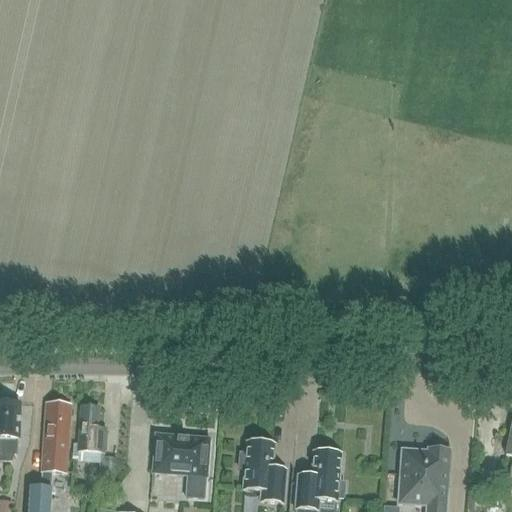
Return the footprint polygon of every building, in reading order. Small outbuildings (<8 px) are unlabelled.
[(7,402),(0,401),(0,464),(10,465),(13,458),(15,458),(16,443),(18,443),(19,406),(7,406),(7,402)] [(30,489),(27,511),(50,511),(53,476),(66,477),(71,408),(47,406),(42,476),(41,490),(30,489)] [(81,410),(77,455),(104,457),(106,433),(97,432),(99,411),(81,410)] [(209,441),(154,437),(152,476),(187,479),(186,500),(203,501),(205,480),(206,480),(209,441)] [(240,457),(239,470),(245,470),(243,491),(260,492),(259,505),(283,507),(285,481),(286,475),(286,473),(285,473),(272,472),(274,447),(271,447),(269,445),(260,444),(257,446),(247,445),(246,457),(240,457)] [(407,454),(403,507),(432,509),(431,511),(450,511),(454,453),(433,452),(433,455),(407,454)] [(297,486),(294,511),(317,511),(319,503),(337,505),(337,501),(343,501),(344,486),(339,486),(341,457),(334,456),(332,454),(323,453),(320,455),(313,455),(311,479),(299,478),(298,478),(297,480),(297,486)] [(114,481),(116,461),(101,459),(99,479),(114,481)] [(95,478),(96,469),(84,468),(83,477),(95,478)] [(0,511),(11,511),(13,505),(0,503),(0,511)]
